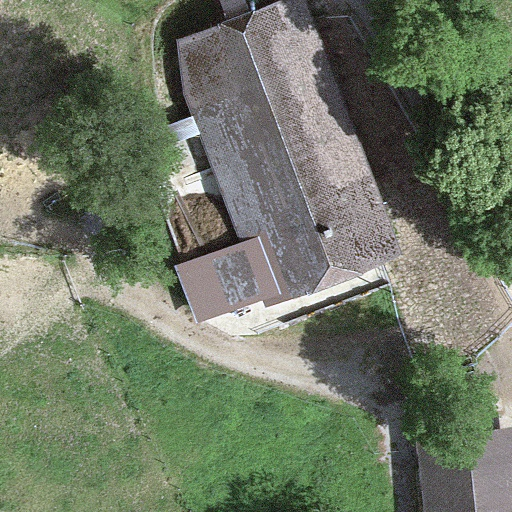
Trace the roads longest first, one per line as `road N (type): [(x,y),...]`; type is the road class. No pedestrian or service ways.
road 1 (track): [(511,376),(443,401),(306,393),(98,278),(70,284),(0,352)]
road 2 (unclassified): [(346,0),(511,248)]
